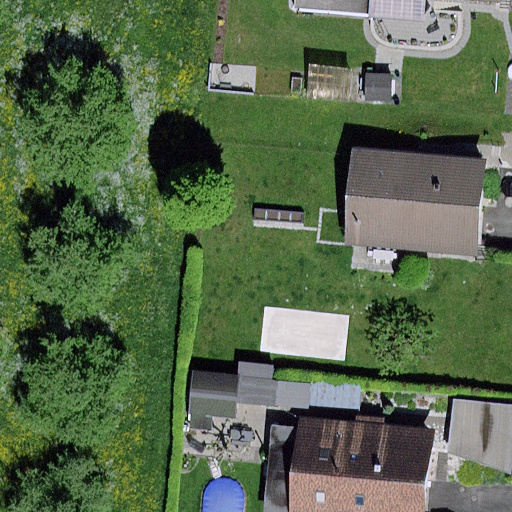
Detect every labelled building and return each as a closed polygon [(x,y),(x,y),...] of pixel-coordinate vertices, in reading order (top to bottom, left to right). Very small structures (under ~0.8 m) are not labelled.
[(292,0),(292,8),(361,14),(362,0),(292,0)] [(391,75),(366,76),(366,104),(391,104),(391,75)] [(467,258),(479,164),(353,148),(342,243),(467,258)] [(311,383),(193,372),(189,417),(191,417),(190,429),(211,431),(212,416),(234,418),(236,401),(309,408),(311,383)] [(511,462),(511,406),(452,402),(448,454),(511,476),(511,462)] [(353,423),(297,417),(296,429),(272,427),(264,511),(418,511),(426,430),(383,426),(383,418),(354,416),(353,423)]
